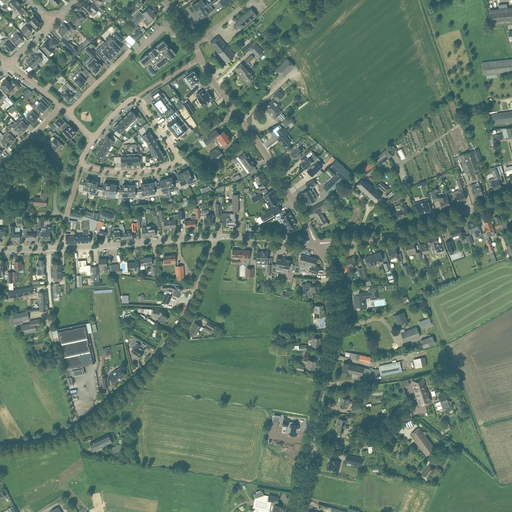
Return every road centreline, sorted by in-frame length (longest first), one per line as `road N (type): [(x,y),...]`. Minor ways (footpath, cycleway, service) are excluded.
road 1 (residential): [(0,446),(76,425),(129,380),(192,297),(216,237)]
road 2 (tertiary): [(307,241),(307,227),(267,157),(165,0)]
road 3 (residential): [(94,138),(79,160),(93,168),(139,172),(179,160),(137,97),(103,128)]
road 4 (unclassified): [(307,454),(336,328),(327,266),(314,242)]
road 5 (tertiary): [(314,242),(397,235),(511,191)]
road 6 (tertiary): [(56,248),(216,237)]
